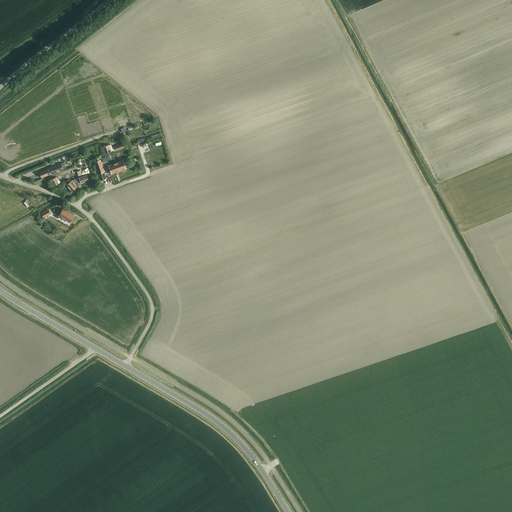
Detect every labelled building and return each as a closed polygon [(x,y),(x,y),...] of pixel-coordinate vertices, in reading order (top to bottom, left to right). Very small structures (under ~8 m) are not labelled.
[(105,154),(111,151),(115,150),(115,151),(124,147),(122,143),(114,146),(114,147),(111,148),(110,144),(102,147),(105,154)] [(106,179),(103,171),(104,171),(101,160),(94,162),(100,180),(106,179)] [(108,166),(111,174),(126,169),(123,160),(108,166)] [(39,173),(41,178),(56,172),(56,173),(63,170),(61,163),(54,166),(55,166),(39,173)] [(78,176),(90,172),(87,163),(75,167),(78,176)] [(65,183),(75,179),(72,172),(62,176),(65,183)] [(89,181),(86,175),(79,177),(81,184),(89,181)] [(53,186),(60,182),(58,178),(57,178),(56,177),(50,180),(53,186)] [(77,189),(81,186),(75,179),(71,182),(77,189)] [(71,191),(75,188),(70,182),(66,185),(71,191)] [(71,222),(74,215),(63,208),(59,216),(71,222)]
